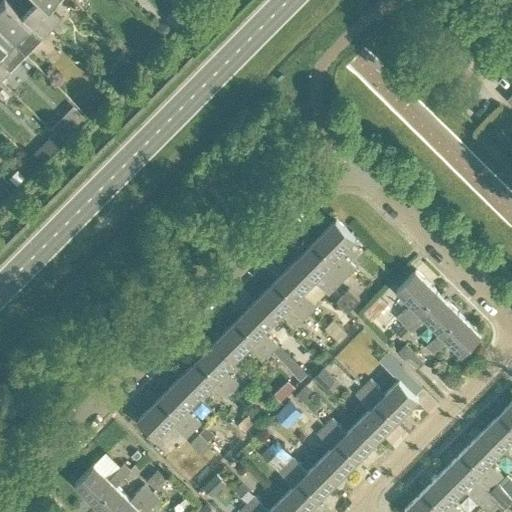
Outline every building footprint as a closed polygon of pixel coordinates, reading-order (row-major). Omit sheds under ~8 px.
[(0,0),(0,28),(25,53),(50,27),(28,6),(20,14),(5,0),(0,0)] [(34,0),(28,6),(50,27),(59,18),(49,8),(57,0),(34,0)] [(166,23),(159,21),(159,28),(158,31),(166,34),(169,30),(166,23)] [(0,77),(25,53),(0,28),(0,77)] [(117,74),(109,74),(107,82),(112,85),(117,83),(117,74)] [(77,109),(55,131),(62,137),(83,115),(77,109)] [(337,217),(315,239),(348,272),(355,264),(347,256),(346,258),(340,252),(356,236),(337,217)] [(315,239),(296,258),(315,277),(329,291),(348,272),(315,239)] [(296,258),(276,278),(310,311),(317,303),(309,295),(307,297),(301,291),(315,277),(296,258)] [(398,315),(405,322),(438,289),(416,268),(398,286),(414,303),(408,309),(406,307),(398,315)] [(276,278),(257,297),(276,316),(290,302),(296,308),(294,310),(302,318),(310,311),(276,278)] [(337,299),(348,310),(360,297),(350,287),(337,299)] [(425,314),(441,329),(459,310),(438,289),(405,322),(413,330),(421,321),(419,320),(425,314)] [(363,311),(372,320),(388,302),(380,294),(363,311)] [(257,297),(238,317),(271,350),(278,342),(270,334),(269,336),(262,330),(276,316),(257,297)] [(459,310),(441,329),(427,343),(434,351),(442,343),(441,341),(447,335),(463,351),(482,332),(459,310)] [(238,317),(218,336),(237,355),(251,341),(257,347),(256,349),(264,357),(271,350),(238,317)] [(326,326),(340,340),(348,332),(333,318),(326,326)] [(404,324),(397,331),(404,338),(412,331),(404,324)] [(218,336),(199,356),(232,389),(239,382),(231,374),(230,375),(224,369),(237,355),(218,336)] [(398,350),(417,368),(425,360),(407,342),(398,350)] [(407,370),(387,350),(379,358),(399,378),(400,377),(407,370)] [(199,356),(180,375),(199,394),(212,380),(218,387),(217,388),(225,396),(232,389),(199,356)] [(314,376),(326,388),(336,378),(324,366),(314,376)] [(160,395),(194,428),(201,420),(193,413),(191,414),(185,408),(199,394),(180,375),(160,395)] [(397,418),(419,396),(416,393),(400,377),(399,378),(384,393),(378,387),(380,386),(371,377),(364,385),(397,418)] [(295,394),(301,400),(313,388),(307,382),(295,394)] [(282,385),(274,392),(281,399),(289,392),(282,385)] [(373,404),(359,418),(378,437),(397,418),(364,385),(357,392),(365,400),(367,398),(373,404)] [(194,428),(160,395),(139,417),(158,435),(174,419),(180,425),(178,427),(186,435),(194,428)] [(276,412),(288,425),(302,411),(290,398),(276,412)] [(511,399),(502,409),(511,419),(511,399)] [(511,419),(502,409),(483,429),(502,448),(511,437),(511,419)] [(333,416),(326,424),(359,457),(378,437),(359,418),(345,432),(339,426),(341,425),(333,416)] [(334,444),(320,457),(339,476),(359,457),(326,424),(318,431),(326,439),(328,437),(334,444)] [(483,429),(463,448),(497,481),(504,474),(496,466),(494,467),(488,461),(502,448),(483,429)] [(199,433),(191,441),(202,452),(210,444),(199,433)] [(294,455),(276,438),(269,445),(287,463),(294,455)] [(287,463),(269,445),(262,452),(280,470),(287,463)] [(497,481),(463,448),(444,468),(463,487),(477,473),(483,479),(481,480),(489,488),(497,481)] [(136,458),(141,453),(137,449),(132,454),(136,458)] [(320,495),(339,476),(320,457),(307,471),(301,465),(302,463),(294,455),(287,463),(320,495)] [(76,480),(98,502),(117,483),(131,469),(124,462),(116,470),(117,471),(111,477),(95,461),(76,480)] [(297,511),(303,511),(320,495),(287,463),(280,470),(288,478),(289,476),(295,482),(282,496),(297,511)] [(444,468),(425,487),(450,511),(464,511),(457,505),(456,506),(449,500),(463,487),(444,468)] [(108,511),(130,511),(152,490),(165,477),(156,469),(144,481),(145,483),(137,491),(139,492),(132,499),(120,487),(121,486),(117,483),(98,502),(108,511)] [(203,485),(212,495),(226,481),(217,472),(203,485)] [(511,477),(511,476),(502,485),(511,494),(511,477)] [(256,494),(241,480),(234,488),(248,502),(256,494)] [(511,498),(511,496),(497,481),(489,488),(506,505),(511,498)] [(450,511),(425,487),(405,507),(409,511),(437,511),(438,511),(450,511)] [(152,490),(130,511),(146,511),(144,510),(150,504),(152,505),(160,497),(152,490)] [(258,511),(297,511),(282,496),(268,510),(262,504),(264,502),(256,494),(248,502),(258,511)] [(195,511),(215,511),(217,510),(208,500),(195,511)] [(258,511),(248,502),(241,509),(244,511),(258,511)]
